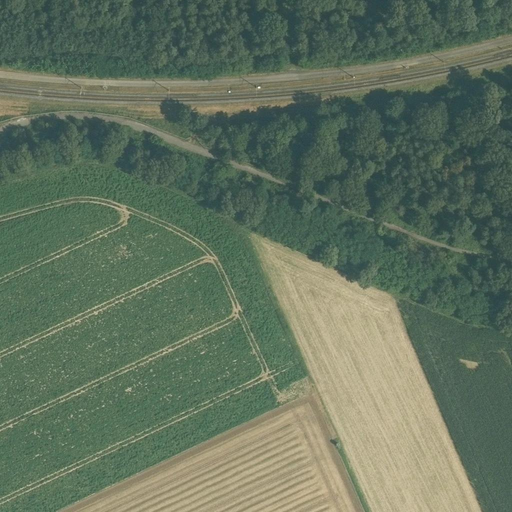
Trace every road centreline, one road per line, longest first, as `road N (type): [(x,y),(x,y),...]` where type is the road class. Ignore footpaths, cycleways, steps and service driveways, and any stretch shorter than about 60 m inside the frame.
road 1 (track): [(511,260),(434,246),(120,124),(51,119),(0,134)]
road 2 (track): [(229,213),(365,511)]
